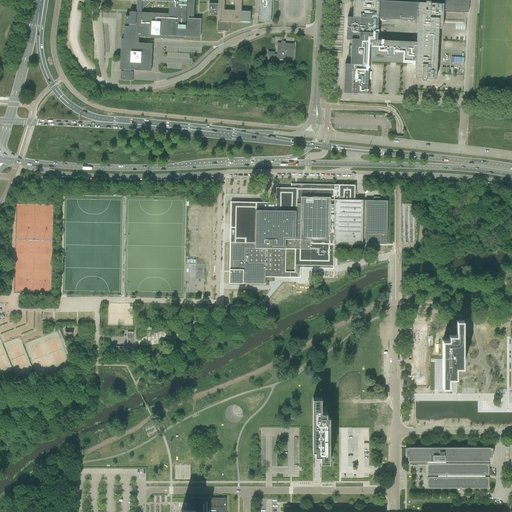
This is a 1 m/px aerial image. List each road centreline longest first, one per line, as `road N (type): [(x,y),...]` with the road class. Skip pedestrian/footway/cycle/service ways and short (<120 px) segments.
road 1 (unclassified): [(29,162),(60,174),(381,174),(511,183)]
road 2 (primary): [(29,162),(284,163)]
road 3 (unclassified): [(511,157),(318,135)]
road 4 (primary): [(352,164),(511,174)]
road 5 (primary): [(511,167),(354,149)]
road 6 (unclassified): [(246,490),(394,491)]
road 7 (primary): [(250,136),(106,122)]
road 8 (unclassified): [(393,432),(393,304)]
